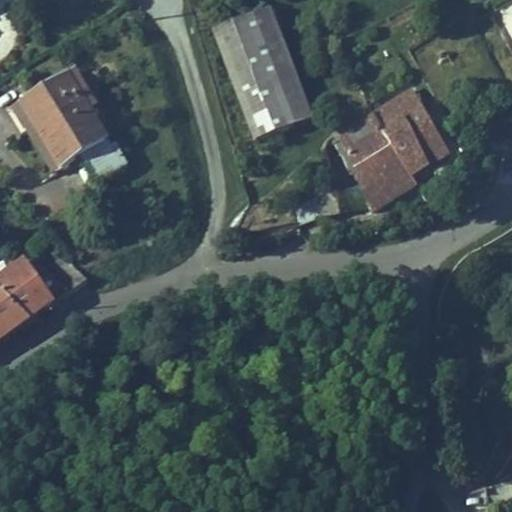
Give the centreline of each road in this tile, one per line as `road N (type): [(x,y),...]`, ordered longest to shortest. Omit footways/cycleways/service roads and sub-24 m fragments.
road 1 (residential): [(168,0),(216,184),(207,241),(180,281)]
road 2 (residential): [(413,511),(418,255)]
road 3 (residential): [(180,281),(418,255)]
road 4 (residential): [(0,369),(81,314),(180,281)]
